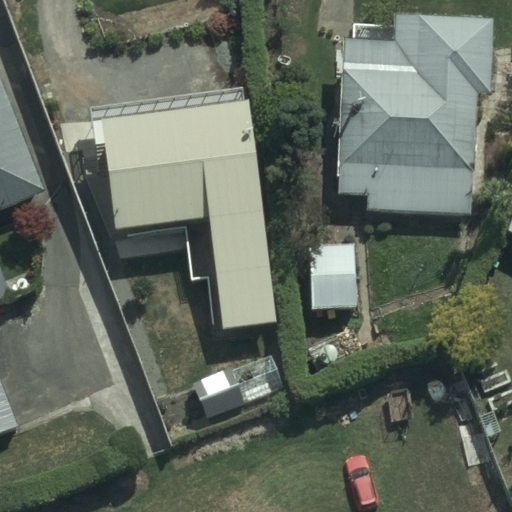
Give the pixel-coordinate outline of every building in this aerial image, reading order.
[(494,24),(394,19),(393,48),(345,46),(338,200),(366,201),(365,215),(472,220),(478,101),(491,101),(494,24)] [(0,213),(45,195),(0,86),(0,213)] [(278,337),(246,107),(240,107),(239,97),(88,118),(93,157),(101,155),(113,242),(205,229),(221,345),(278,337)] [(357,254),(315,255),(314,317),(358,316),(357,254)] [(270,350),(194,379),(208,414),(284,385),(270,350)] [(511,393),(511,369),(487,350),(462,381),(499,410),(511,393)] [(0,382),(0,437),(19,430),(0,382)]
